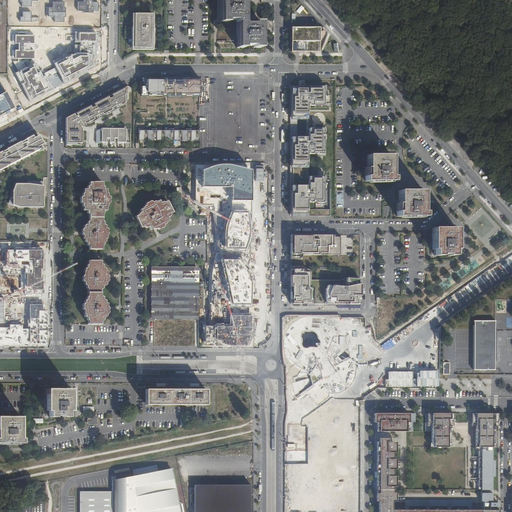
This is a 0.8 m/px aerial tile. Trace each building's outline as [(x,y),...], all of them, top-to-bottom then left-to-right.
[(243,48),(243,46),(253,46),(253,48),(260,48),(260,22),(253,22),(253,24),(243,24),(243,0),(219,0),(220,22),(226,22),(226,20),(236,20),(236,48),(243,48)] [(291,1),(291,12),(299,13),(299,2),(291,1)] [(131,27),(131,48),(152,48),(152,14),(133,14),(133,27),(131,27)] [(323,29),(291,29),(291,53),(323,53),(323,29)] [(199,78),(142,78),(142,82),(140,82),(140,94),(199,95),(199,78)] [(296,117),(306,117),(306,114),(304,114),(304,107),(306,107),(306,103),(324,104),(329,104),(329,98),(331,98),(332,87),(291,86),(291,117),(296,117)] [(83,143),(83,132),(80,126),(88,122),(89,124),(94,121),(92,118),(95,117),(97,121),(101,119),(100,116),(106,113),(107,114),(112,112),(110,109),(113,108),(115,112),(119,110),(118,107),(125,103),(125,100),(128,100),(128,87),(126,87),(65,118),(65,143),(83,143)] [(319,141),(320,143),(320,150),(307,150),(307,152),(308,152),(308,154),(323,154),(323,129),(308,129),(308,106),(324,106),(324,104),(306,103),(306,107),(304,107),(304,114),(306,114),(306,117),(306,137),(306,138),(308,138),(308,136),(310,134),(311,133),(312,133),(313,133),(314,133),(315,133),(316,134),(317,135),(317,136),(318,139),(319,141)] [(125,141),(125,127),(123,127),(123,129),(100,129),(96,131),(95,143),(107,143),(107,140),(109,140),(109,143),(115,144),(115,141),(117,141),(117,144),(123,144),(123,141),(125,141)] [(200,141),(199,131),(195,131),(195,128),(190,128),(190,129),(186,129),(186,131),(182,131),(178,131),(178,128),(173,128),(173,129),(168,129),(168,131),(165,131),(161,131),(161,128),(156,128),(156,129),(151,129),(151,131),(147,131),(144,131),(144,128),(138,128),(138,140),(144,140),(144,141),(156,141),(156,140),(161,140),(161,141),(165,141),(173,141),(173,140),(179,140),(179,141),(182,141),(190,141),(190,140),(196,140),(196,141),(200,141)] [(306,138),(306,137),(296,137),(291,137),(290,216),(306,216),(306,209),(306,202),(313,202),(313,192),(318,192),(318,177),(307,177),(307,152),(307,150),(320,150),(320,143),(319,141),(318,139),(317,136),(317,135),(316,134),(315,133),(314,133),(313,133),(312,133),(311,133),(310,134),(308,136),(308,138),(306,138)] [(32,135),(0,151),(0,169),(41,148),(39,145),(40,145),(42,144),(37,136),(33,138),(32,135)] [(41,148),(0,169),(0,170),(36,151),(37,152),(42,150),(41,149),(42,148),(40,145),(39,145),(41,148)] [(365,177),(365,181),(393,181),(392,176),(391,176),(391,155),(367,155),(367,176),(365,176),(365,177)] [(323,177),(318,177),(318,192),(313,192),(313,202),(315,202),(315,209),(306,209),(306,216),(317,216),(317,213),(318,213),(318,206),(323,206),(323,177)] [(18,207),(43,207),(43,181),(27,181),(27,184),(15,184),(12,191),(10,191),(10,196),(8,203),(18,207)] [(79,202),(80,204),(82,204),(82,205),(81,205),(83,207),(83,211),(87,211),(87,212),(86,213),(87,214),(89,214),(88,221),(87,221),(86,223),(87,223),(86,225),(84,225),(83,227),(83,228),(82,228),(81,230),(81,231),(81,234),(82,235),(82,239),(84,239),(84,240),(84,241),(85,242),(86,242),(87,244),(86,244),(88,246),(89,246),(89,249),(102,250),(102,246),(103,244),(102,244),(103,243),(104,243),(105,240),(104,240),(104,239),(106,239),(106,236),(107,234),(107,233),(107,231),(107,230),(106,228),(105,228),(105,227),(104,225),(103,225),(103,224),(103,223),(102,221),(102,214),(103,212),(103,211),(106,211),(106,206),(107,205),(106,205),(106,204),(108,204),(109,202),(108,201),(108,199),(109,198),(108,196),(106,196),(106,195),(107,195),(106,193),(106,190),(102,190),(103,187),(102,186),(102,183),(88,183),(88,186),(87,186),(86,188),(86,190),(82,189),(82,193),(81,195),(82,195),(82,196),(80,196),(79,198),(80,198),(80,201),(79,202)] [(398,211),(397,211),(397,216),(425,216),(425,212),(423,211),(423,190),(398,190),(398,211)] [(147,208),(145,208),(144,209),(145,211),(144,212),(143,211),(142,213),(138,215),(144,227),(147,225),(147,226),(150,226),(151,225),(152,227),(154,227),(155,227),(156,228),(158,228),(158,227),(161,226),(161,227),(162,225),(166,223),(164,222),(165,221),(166,221),(168,219),(167,218),(169,217),(170,216),(169,214),(173,213),(167,201),(164,202),(161,202),(161,203),(160,202),(157,202),(158,202),(156,203),(155,202),(153,201),(154,202),(151,203),(149,205),(146,206),(147,208)] [(447,254),(447,255),(454,256),(454,249),(456,249),(456,228),(432,228),(432,249),(434,249),(434,255),(441,255),(441,253),(447,254)] [(340,235),(290,235),(290,257),(300,257),(300,255),(340,255),(340,235)] [(107,303),(105,303),(105,301),(104,300),(102,300),(102,298),(103,298),(101,296),(100,296),(100,289),(101,289),(103,287),(102,287),(102,286),(104,286),(106,283),(105,283),(105,282),(107,282),(108,280),(107,280),(107,277),(108,277),(106,275),(107,271),(105,271),(105,270),(104,268),(102,268),(102,267),(103,266),(101,264),(100,264),(100,261),(87,261),(87,264),(86,265),(86,268),(85,268),(84,270),(84,271),(83,272),(83,274),(82,277),(82,280),(83,282),(84,282),(84,284),(85,286),(86,286),(86,287),(87,289),(87,296),(86,298),(86,300),(85,300),(84,301),(84,302),(84,303),(83,303),(82,305),(82,308),(83,311),(83,314),(84,314),(84,315),(85,317),(86,317),(86,319),(88,321),(88,324),(101,324),(101,321),(102,321),(103,319),(103,317),(105,317),(106,315),(105,315),(106,314),(107,314),(108,312),(107,312),(107,309),(108,308),(107,307),(107,303)] [(151,267),(151,320),(154,320),(154,271),(198,271),(198,267),(151,267)] [(302,268),(290,268),(290,303),(360,304),(360,279),(346,279),(339,282),(311,282),(311,272),(302,268)] [(198,320),(198,282),(198,271),(154,271),(154,320),(195,320),(196,320),(198,320)] [(302,371),(307,372),(293,377),(298,397),(306,391),(317,405),(333,393),(336,393),(341,392),(344,390),(347,388),(350,386),(353,381),(355,376),(356,370),(356,365),(354,359),(351,354),(347,350),(345,336),(340,337),(337,331),(334,326),(330,322),(326,319),(321,317),(316,316),(310,316),(305,317),(300,319),(295,321),(291,325),(287,330),(285,336),(284,342),(284,348),(285,354),(288,360),(292,364),(297,368),(302,371)] [(495,371),(495,322),(475,322),(474,352),(474,370),(495,371)] [(62,415),(62,417),(68,417),(68,410),(71,410),(71,389),(47,389),(47,410),(49,410),(49,416),(55,417),(55,415),(62,415)] [(207,405),(207,390),(146,390),(146,405),(207,405)] [(453,414),(427,414),(427,427),(430,427),(430,449),(449,449),(450,427),(454,427),(453,414)] [(495,414),(480,414),(479,504),(479,510),(481,510),(494,510),(494,503),(495,414)] [(408,416),(372,415),(372,418),(372,433),(407,434),(408,416)] [(0,442),(8,443),(8,444),(18,444),(18,443),(22,443),(22,438),(20,438),(20,417),(0,416),(0,442)] [(295,436),(286,436),(287,480),(303,479),(303,451),(295,451),(295,443),(303,443),(303,433),(295,433),(295,436)] [(386,440),(377,441),(374,504),(377,505),(376,511),(391,511),(392,509),(394,445),(387,444),(386,440)] [(112,491),(80,491),(79,511),(183,511),(182,501),(179,502),(171,469),(158,471),(156,465),(133,470),(134,476),(112,480),(112,491)] [(250,511),(251,482),(214,481),(198,482),(198,483),(193,484),(193,496),(195,495),(194,511),(250,511)] [(320,511),(321,510),(309,509),(309,511),(300,511),(301,500),(301,491),(295,490),(294,511),(320,511)] [(15,511),(44,511),(45,500),(15,500),(15,511)] [(480,511),(497,511),(498,503),(494,503),(494,510),(481,510),(480,511)]
